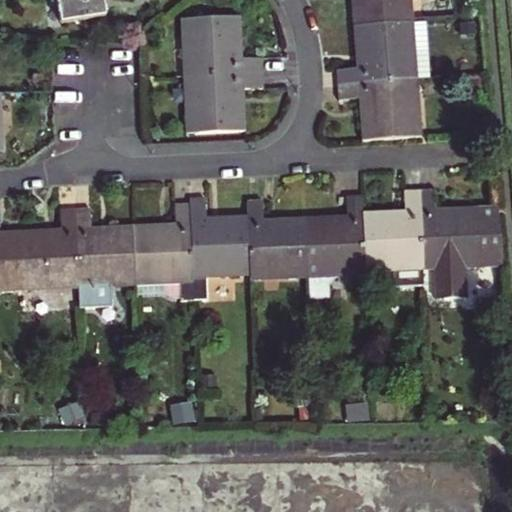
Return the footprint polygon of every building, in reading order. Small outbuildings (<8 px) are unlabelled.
[(56,0),(60,23),(104,16),(101,0),(56,0)] [(353,0),(356,29),(414,24),(412,0),(353,0)] [(193,78),(265,75),(264,58),(238,60),(238,54),(231,54),(231,48),(245,47),(244,17),(185,20),(186,50),(192,50),(193,78)] [(425,23),(414,24),(356,29),(358,56),(372,55),(372,61),(364,62),(365,69),(339,71),(340,88),(413,82),(430,80),(425,23)] [(266,89),(265,75),(193,78),(194,105),(189,106),(190,135),(248,133),(247,103),(233,103),(233,97),(240,97),(240,90),(266,89)] [(361,112),(364,144),(424,139),(421,107),(414,107),(413,82),(340,88),(341,102),(367,100),(368,105),(375,104),(375,110),(361,112)] [(420,192),(423,264),(451,263),(452,299),(506,297),(498,209),(449,211),(449,225),(443,225),(443,217),(437,217),(436,191),(420,192)] [(423,264),(420,192),(406,192),(407,219),(401,219),(401,227),(395,227),(395,213),(365,214),(366,270),(366,273),(397,272),(397,265),(423,264)] [(366,270),(365,214),(364,197),(348,197),(349,224),(343,224),(343,232),(337,232),(336,218),(307,219),(309,277),(339,276),(339,271),(366,270)] [(252,275),(250,218),(220,219),(221,233),(214,233),(214,224),(209,224),(208,200),(194,200),(194,204),(195,272),(223,271),(223,275),(252,275)] [(309,277),(307,219),(277,220),(277,235),(271,235),(270,227),(265,227),(264,202),(250,202),(250,218),(252,275),(279,274),(279,279),(309,277)] [(135,228),(137,284),(168,283),(168,278),(196,277),(195,272),(194,204),(177,205),(177,231),(172,231),(172,239),(166,240),(166,225),(135,226),(135,228)] [(81,283),(79,209),(63,210),(63,236),(57,237),(57,245),(51,245),(50,231),(21,231),(21,229),(0,229),(0,291),(53,290),(53,284),(81,283)] [(137,287),(137,284),(135,228),(105,229),(106,243),(100,243),(99,234),(94,234),(93,209),(79,209),(81,283),(107,283),(107,287),(137,287)]
